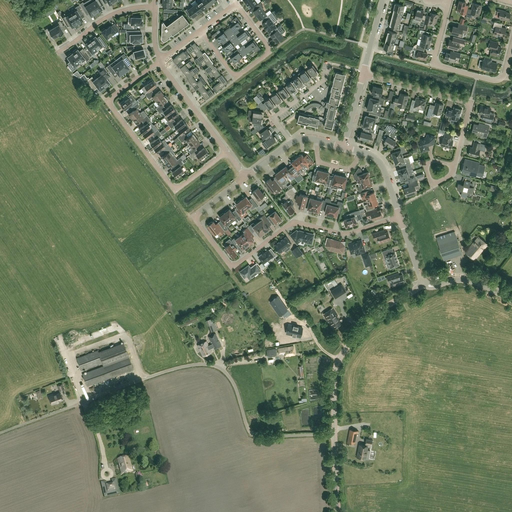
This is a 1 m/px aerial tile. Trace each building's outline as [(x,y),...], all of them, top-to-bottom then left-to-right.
[(96,12),(88,0),(83,3),(82,2),(79,4),(84,11),(86,10),(87,10),(90,15),(91,15),(92,16),(96,14),(95,13),(96,12)] [(88,0),(96,12),(97,11),(98,12),(101,10),(101,9),(102,9),(99,4),(99,2),(101,1),(100,0),(88,0)] [(208,7),(202,0),(198,0),(196,2),(203,10),(207,7),(208,7)] [(244,0),(250,8),(257,3),(255,0),(244,0)] [(459,4),(457,12),(465,14),(468,5),(465,4),(466,2),(463,1),(463,0),(462,0),(458,0),(458,4),(459,4)] [(203,10),(196,2),(197,3),(193,6),(192,5),(198,13),(203,10)] [(256,9),(253,12),(255,15),(256,15),(260,20),(266,15),(262,10),(263,9),(263,8),(262,5),(263,5),(260,2),(254,7),(256,9)] [(406,6),(405,6),(395,3),(393,9),(403,12),(403,11),(405,12),(406,6)] [(478,16),(481,5),(474,3),(472,9),(468,8),(466,16),(471,18),(472,14),(478,16)] [(76,9),(70,12),(77,23),(78,23),(79,24),(82,22),(82,21),(83,20),(80,15),(80,14),(82,13),(78,5),(75,7),(76,9)] [(198,13),(192,5),(187,9),(193,17),(198,13)] [(401,17),(403,12),(393,9),(394,9),(392,15),(401,17)] [(423,11),(417,9),(414,19),(419,20),(418,24),(420,24),(419,25),(423,26),(425,18),(422,17),(423,11)] [(500,13),(499,18),(508,20),(510,13),(503,12),(504,11),(498,9),(497,12),(500,13)] [(77,23),(70,12),(65,15),(64,14),(61,16),(65,23),(68,22),(69,22),(72,27),(73,26),(73,27),(77,25),(76,24),(77,23)] [(267,20),(262,23),(265,26),(264,26),(266,29),(267,29),(269,32),(276,27),(273,23),(277,20),(272,12),(265,17),(267,20)] [(427,16),(425,23),(424,27),(426,28),(427,24),(430,25),(430,23),(435,24),(438,14),(431,12),(430,16),(427,16)] [(163,22),(162,22),(162,38),(162,39),(163,40),(164,40),(165,40),(166,40),(167,39),(171,37),(170,35),(172,34),(173,35),(190,22),(183,13),(180,15),(179,14),(166,24),(163,21),(164,22),(163,22)] [(400,23),(401,17),(392,15),(391,21),(400,23)] [(142,25),(142,20),(141,20),(141,17),(131,17),(131,21),(128,21),(127,24),(123,23),(123,28),(134,28),(134,24),(142,25)] [(235,24),(227,30),(232,37),(239,31),(238,29),(243,25),(236,17),(232,20),(235,24)] [(58,23),(53,26),(58,35),(59,35),(59,36),(63,34),(62,32),(63,32),(60,27),(63,26),(60,20),(57,22),(58,23)] [(398,29),(400,23),(391,21),(389,27),(398,29)] [(500,23),(494,22),(492,29),(495,30),(494,34),(497,35),(496,37),(501,38),(501,36),(504,37),(506,29),(499,27),(500,23)] [(273,38),(276,43),(283,37),(281,34),(285,32),(281,27),(283,26),(281,24),(271,31),(273,34),(271,35),(273,38)] [(453,26),(451,33),(461,35),(462,32),(466,33),(468,26),(461,24),(460,28),(453,26)] [(118,33),(118,29),(115,25),(112,27),(110,25),(106,29),(105,28),(104,29),(104,28),(101,30),(102,31),(101,31),(106,38),(113,33),(115,35),(118,33)] [(58,35),(53,26),(53,27),(48,30),(47,28),(44,30),(47,35),(50,33),(53,38),(58,35)] [(223,44),(232,37),(227,30),(219,36),(216,32),(212,35),(219,43),(221,42),(223,44)] [(241,34),(239,31),(232,37),(238,44),(245,38),(248,42),(252,38),(246,30),(241,34)] [(396,39),(397,33),(398,31),(393,30),(392,31),(388,30),(387,36),(396,39)] [(427,32),(421,30),(420,33),(418,39),(430,42),(432,36),(426,35),(427,32)] [(142,34),(139,34),(138,31),(135,31),(134,31),(127,31),(127,36),(130,36),(130,42),(139,42),(139,41),(142,41),(142,34)] [(99,41),(95,36),(94,37),(93,36),(90,38),(91,39),(90,40),(97,49),(102,45),(104,48),(107,46),(102,39),(99,41)] [(394,45),(396,39),(387,36),(385,42),(394,45)] [(231,49),(238,44),(232,37),(223,44),(225,46),(222,48),(228,56),(233,53),(231,49)] [(449,40),(447,47),(458,50),(460,43),(464,44),(465,39),(458,38),(457,42),(449,40)] [(429,48),(430,42),(418,39),(417,44),(416,44),(414,46),(414,47),(419,48),(422,49),(423,46),(429,48)] [(97,49),(90,40),(89,40),(88,40),(85,42),(86,43),(84,44),(89,50),(86,52),(90,57),(95,54),(93,52),(97,49)] [(249,44),(247,42),(240,47),(246,54),(253,49),(256,52),(260,49),(254,40),(249,44)] [(499,56),(501,47),(495,46),(496,42),(490,41),(488,48),(491,49),(490,54),(499,56)] [(393,51),(394,45),(385,42),(383,48),(393,51)] [(194,50),(199,57),(203,53),(195,43),(187,49),(190,53),(194,50)] [(238,60),(246,54),(240,47),(233,52),(234,52),(235,54),(230,58),(236,67),(241,64),(238,60)] [(419,51),(419,48),(414,47),(413,50),(415,50),(414,53),(413,57),(417,58),(417,57),(426,59),(427,53),(419,51)] [(73,52),(72,53),(79,62),(84,59),(86,61),(89,59),(84,52),(81,54),(77,49),(76,50),(76,49),(72,51),(73,52)] [(133,51),(135,58),(145,55),(143,49),(133,51)] [(180,61),(187,55),(189,54),(186,50),(184,52),(183,51),(172,60),(177,66),(179,68),(181,66),(183,64),(180,61)] [(453,54),(446,53),(444,59),(454,62),(455,59),(459,60),(460,53),(454,51),(453,54)] [(205,52),(203,53),(199,57),(197,58),(195,59),(200,66),(202,65),(200,63),(204,60),(208,66),(212,63),(213,63),(205,52)] [(79,62),(72,53),(71,54),(71,53),(67,55),(68,56),(67,57),(71,63),(68,65),(72,71),(77,67),(76,65),(79,62)] [(122,59),(117,62),(124,72),(125,71),(125,72),(129,69),(128,69),(129,68),(125,63),(129,60),(124,53),(120,56),(122,59)] [(490,70),(495,71),(497,64),(491,62),(491,59),(485,57),(484,60),(483,60),(481,68),(490,71),(490,70)] [(124,72),(117,62),(112,66),(110,64),(106,66),(111,73),(115,71),(119,76),(120,75),(120,76),(124,73),(123,73),(124,72)] [(219,72),(212,63),(208,66),(204,70),(206,72),(207,74),(209,72),(211,71),(212,72),(216,78),(221,74),(219,72)] [(312,65),(311,64),(307,67),(308,69),(306,71),(311,77),(315,74),(315,75),(319,73),(318,72),(313,65),(312,65)] [(193,69),(190,71),(185,65),(180,68),(183,72),(188,79),(192,76),(197,73),(198,72),(200,71),(196,66),(193,69)] [(100,73),(97,76),(105,86),(106,87),(109,84),(109,83),(110,83),(105,76),(108,73),(103,66),(98,70),(100,73)] [(311,77),(306,71),(305,70),(304,71),(304,70),(301,72),(297,75),(304,84),(304,83),(307,80),(308,81),(312,78),(311,77)] [(346,74),(337,72),(336,72),(333,82),(343,85),(344,81),(342,81),(343,79),(344,79),(346,74)] [(217,91),(228,83),(222,75),(218,78),(220,82),(214,87),(212,88),(215,92),(217,90),(217,91)] [(304,84),(297,75),(298,76),(297,76),(297,75),(293,78),(294,80),(292,82),(291,81),(297,89),(296,88),(300,85),(301,86),(304,84)] [(105,86),(97,76),(97,77),(95,79),(93,79),(92,76),(86,80),(91,87),(95,84),(99,90),(105,86)] [(197,82),(192,76),(188,79),(196,90),(198,89),(202,85),(206,82),(201,76),(199,77),(200,80),(197,82)] [(145,94),(147,96),(152,93),(150,90),(156,85),(151,79),(147,82),(148,83),(144,86),(148,91),(145,94)] [(297,89),(291,81),(290,82),(290,81),(286,84),(287,86),(285,87),(284,86),(284,87),(290,95),(289,93),(293,91),(294,92),(297,89)] [(342,89),(343,85),(333,82),(331,91),(340,94),(341,91),(340,90),(340,88),(342,89)] [(207,92),(202,85),(198,89),(206,100),(214,94),(211,89),(207,92)] [(290,95),(284,87),(283,87),(282,85),(278,88),(280,91),(277,93),(277,92),(283,100),(282,99),(286,96),(287,97),(290,95)] [(381,96),(383,89),(373,86),(372,89),(371,90),(371,92),(372,92),(371,93),(381,96)] [(155,101),(163,95),(160,90),(154,95),(152,93),(147,96),(149,99),(152,97),(155,101)] [(341,94),(340,94),(331,91),(331,92),(329,102),(327,101),(326,104),(336,106),(337,104),(338,104),(339,101),(338,100),(338,98),(340,99),(341,94)] [(283,100),(277,92),(276,93),(275,92),(271,95),(273,96),(270,98),(275,104),(279,101),(279,102),(283,100)] [(398,105),(398,106),(405,108),(408,95),(401,93),(400,98),(395,97),(393,103),(398,105)] [(162,107),(160,104),(167,99),(168,99),(165,95),(164,96),(163,95),(155,101),(159,105),(155,108),(157,111),(162,107)] [(275,104),(270,98),(270,97),(269,98),(268,97),(264,100),(266,102),(263,104),(266,108),(268,110),(272,107),(272,108),(276,105),(275,104)] [(377,100),(370,98),(370,100),(369,99),(368,103),(378,106),(379,103),(383,104),(384,98),(378,97),(377,100)] [(133,107),(138,103),(139,102),(137,99),(135,101),(134,99),(130,101),(128,98),(124,101),(124,100),(119,103),(124,109),(131,104),(133,107)] [(415,105),(411,104),(409,111),(413,112),(413,110),(419,111),(419,109),(423,110),(426,100),(416,98),(415,105)] [(263,111),(266,108),(263,104),(262,102),(258,104),(256,106),(256,108),(255,110),(254,110),(253,111),(249,110),(248,115),(249,115),(262,117),(262,115),(263,116),(264,111),(263,111)] [(140,106),(138,103),(133,107),(134,110),(128,115),(132,119),(140,113),(136,109),(140,106)] [(380,116),(381,110),(380,109),(380,107),(378,106),(368,103),(367,107),(368,108),(367,109),(374,111),(373,114),(379,116),(380,116)] [(430,118),(436,113),(437,113),(441,114),(443,105),(436,103),(435,106),(430,104),(427,117),(430,118)] [(335,108),(336,106),(326,104),(326,106),(329,107),(326,116),(334,118),(335,115),(334,115),(334,113),(335,113),(337,109),(335,108)] [(166,115),(174,109),(171,105),(164,110),(162,107),(157,111),(159,113),(163,111),(166,115)] [(481,106),(479,114),(483,115),(482,119),(492,121),(494,113),(490,112),(491,109),(481,106)] [(453,110),(447,109),(446,115),(451,117),(451,118),(458,120),(461,109),(454,107),(453,110)] [(178,114),(174,109),(166,115),(164,117),(167,122),(166,122),(168,125),(173,121),(171,119),(178,114)] [(143,121),(148,118),(146,115),(143,117),(140,113),(132,119),(135,124),(141,119),(143,121)] [(378,119),(379,116),(373,114),(369,113),(368,116),(366,116),(366,117),(364,117),(363,121),(374,124),(376,118),(378,119)] [(308,124),(310,116),(309,116),(299,114),(297,122),(302,123),(302,121),(304,122),(304,123),(308,124)] [(261,119),(262,117),(249,115),(249,121),(252,121),(253,122),(253,124),(254,126),(255,128),(257,131),(259,130),(264,126),(261,123),(262,123),(263,119),(261,119)] [(320,118),(310,116),(308,124),(311,125),(311,123),(313,124),(313,125),(317,126),(318,125),(321,126),(322,121),(319,120),(320,118)] [(335,118),(334,118),(326,116),(326,117),(324,127),(332,129),(333,124),(332,124),(332,122),(334,122),(335,118)] [(153,125),(149,121),(150,120),(148,118),(143,121),(145,124),(139,129),(142,133),(150,127),(153,125)] [(177,130),(185,124),(182,119),(175,124),(173,121),(168,125),(170,128),(174,125),(177,130)] [(373,129),(374,124),(363,121),(362,125),(363,126),(363,127),(369,128),(368,131),(374,133),(375,130),(373,129)] [(189,128),(185,124),(177,130),(180,134),(177,137),(179,139),(184,135),(182,133),(189,128)] [(486,137),(489,128),(488,128),(489,126),(485,125),(484,127),(474,124),(472,132),(478,133),(478,135),(486,137)] [(265,125),(264,126),(259,130),(261,132),(259,134),(262,138),(263,137),(264,138),(272,132),(269,129),(268,129),(265,125)] [(154,136),(159,132),(157,129),(154,132),(150,127),(142,133),(146,138),(152,133),(154,136)] [(388,136),(384,142),(393,147),(396,141),(392,139),(396,132),(388,128),(385,134),(388,136)] [(374,138),(375,133),(374,133),(368,131),(365,131),(365,133),(361,132),(360,136),(359,136),(359,138),(359,139),(361,139),(362,139),(370,141),(371,137),(374,138)] [(161,135),(159,132),(154,136),(156,138),(150,143),(153,148),(161,142),(158,137),(161,135)] [(272,132),(264,138),(265,137),(267,140),(265,141),(262,143),(266,149),(270,146),(270,145),(277,139),(275,136),(274,137),(271,133),(272,132)] [(441,145),(451,148),(453,141),(452,140),(453,135),(446,133),(444,138),(443,138),(441,145)] [(188,144),(196,138),(193,134),(187,138),(184,135),(179,139),(181,142),(183,141),(184,143),(186,142),(188,144)] [(430,143),(433,144),(435,137),(427,135),(427,138),(418,141),(422,152),(429,149),(427,145),(429,144),(430,143)] [(200,142),(196,138),(188,144),(191,149),(188,151),(190,154),(195,150),(193,147),(200,142)] [(165,150),(170,146),(168,144),(165,146),(161,142),(153,148),(157,152),(163,147),(165,150)] [(470,147),(468,155),(478,157),(480,150),(485,151),(486,145),(480,144),(480,143),(474,142),(473,148),(470,147)] [(172,149),(170,146),(165,150),(167,153),(161,158),(164,162),(172,156),(169,152),(172,149)] [(392,153),(394,159),(403,156),(402,153),(406,152),(404,146),(397,148),(398,151),(392,153)] [(197,153),(195,150),(190,154),(188,155),(191,158),(194,156),(195,157),(197,156),(199,159),(203,156),(204,157),(208,154),(203,148),(197,153)] [(306,160),(302,154),(297,158),(302,166),(305,164),(308,168),(314,163),(309,158),(306,160)] [(176,164),(181,161),(183,159),(180,157),(175,161),(172,156),(164,162),(168,167),(170,165),(174,162),(176,164)] [(409,157),(406,158),(406,157),(404,158),(403,156),(394,159),(396,164),(403,162),(404,165),(410,163),(411,162),(409,157)] [(300,168),(302,166),(297,158),(291,162),(293,164),(290,166),(293,170),(297,175),(297,176),(301,180),(303,178),(300,174),(303,172),(300,168)] [(482,176),(485,166),(479,164),(479,163),(470,160),(468,166),(464,165),(462,172),(476,176),(476,175),(482,176)] [(183,163),(181,161),(176,164),(178,167),(172,172),(176,178),(181,175),(180,174),(182,172),(184,171),(179,166),(183,163)] [(413,169),(412,168),(410,163),(404,165),(403,165),(404,168),(398,170),(397,171),(397,172),(397,173),(398,173),(399,173),(399,176),(413,171),(413,169)] [(297,175),(293,170),(290,172),(286,166),(281,170),(286,178),(289,176),(291,180),(297,175)] [(284,180),(286,178),(281,170),(276,174),(280,180),(277,182),(280,186),(286,182),(284,180)] [(320,183),(323,171),(318,170),(317,173),(314,172),(312,181),(320,183)] [(329,173),(323,171),(320,183),(321,181),(324,182),(323,184),(324,185),(329,186),(330,181),(330,180),(327,179),(329,173)] [(370,179),(368,172),(360,175),(359,172),(357,171),(353,175),(355,180),(357,179),(358,180),(360,179),(361,182),(370,179)] [(401,181),(405,180),(406,183),(416,179),(413,171),(399,176),(400,178),(400,179),(400,180),(400,181),(401,181)] [(335,185),(338,186),(341,176),(335,174),(333,182),(330,181),(329,186),(329,187),(327,193),(331,194),(332,188),(335,188),(335,185)] [(347,178),(341,176),(338,186),(344,187),(343,190),(346,191),(348,184),(345,183),(347,178)] [(280,186),(277,182),(275,179),(272,181),(270,178),(265,182),(272,191),(274,190),(276,192),(282,188),(280,186)] [(372,185),(370,179),(361,182),(362,184),(360,185),(360,186),(357,187),(358,191),(360,192),(366,190),(365,187),(372,185)] [(410,187),(404,189),(406,196),(417,192),(416,189),(420,188),(417,180),(409,183),(410,187)] [(464,185),(459,184),(457,189),(462,190),(461,195),(466,197),(467,192),(472,193),(474,188),(472,187),(473,184),(470,183),(470,182),(465,180),(464,185)] [(264,196),(258,188),(252,192),(255,195),(255,196),(253,198),(258,205),(262,203),(261,201),(263,200),(261,198),(264,196)] [(366,198),(367,201),(376,198),(374,192),(368,194),(367,191),(360,193),(363,199),(366,198)] [(300,203),(299,206),(304,208),(307,196),(300,194),(300,196),(297,195),(296,201),(298,201),(298,203),(300,203)] [(294,204),(287,195),(283,198),(285,202),(283,204),(285,207),(284,208),(286,211),(287,210),(290,213),(291,213),(292,214),(294,212),(294,211),(295,210),(291,206),(294,204)] [(242,200),(241,200),(247,208),(250,206),(250,207),(251,207),(253,209),(257,205),(252,199),(250,201),(246,196),(245,197),(244,197),(242,198),(242,200)] [(313,210),(316,199),(307,197),(306,204),(309,205),(308,209),(313,210)] [(378,203),(376,198),(367,201),(368,204),(365,205),(366,210),(373,208),(372,205),(378,203)] [(323,207),(324,205),(325,201),(322,200),(322,201),(316,199),(313,210),(319,212),(321,206),(323,207)] [(331,215),(334,203),(330,202),(331,200),(326,199),(325,201),(324,205),(327,206),(325,213),(331,215)] [(245,209),(247,208),(241,200),(240,201),(239,200),(237,202),(237,203),(236,204),(239,207),(239,208),(236,210),(242,217),(247,213),(245,211),(245,209)] [(341,210),(343,203),(338,202),(337,204),(334,203),(331,215),(332,215),(332,216),(335,217),(336,216),(337,216),(339,209),(341,210)] [(225,212),(224,213),(232,223),(235,220),(237,222),(242,218),(238,213),(234,215),(230,209),(229,210),(228,209),(225,211),(225,212)] [(366,212),(368,218),(372,216),(373,219),(383,216),(380,210),(374,212),(373,209),(366,212)] [(274,221),(276,224),(278,222),(279,223),(282,221),(281,220),(282,219),(275,211),(267,217),(272,223),(274,221)] [(350,213),(352,217),(344,220),(344,221),(343,222),(345,225),(346,225),(346,227),(350,226),(354,225),(354,224),(357,223),(355,219),(359,218),(357,211),(350,213)] [(227,226),(232,223),(224,213),(224,214),(223,213),(220,215),(220,216),(219,217),(224,223),(221,225),(225,231),(228,235),(231,233),(228,229),(227,226)] [(261,220),(258,222),(266,233),(269,230),(269,229),(270,228),(266,222),(268,220),(264,215),(259,218),(261,220)] [(225,231),(221,225),(218,228),(213,221),(212,222),(211,222),(209,224),(209,225),(208,226),(212,231),(211,231),(213,234),(213,235),(217,232),(220,235),(225,231)] [(266,233),(258,222),(255,225),(253,223),(248,226),(253,232),(256,230),(260,236),(261,235),(263,235),(266,233)] [(244,233),(241,235),(248,245),(250,244),(254,242),(253,241),(254,241),(249,234),(252,232),(248,227),(243,231),(244,233)] [(384,230),(373,234),(375,240),(378,238),(380,243),(390,240),(388,232),(385,233),(384,230)] [(299,231),(298,232),(296,231),(293,233),(294,234),(291,236),(297,243),(298,243),(303,245),(305,241),(308,242),(309,241),(312,242),(313,235),(299,231)] [(436,238),(443,259),(462,253),(455,231),(436,238)] [(248,245),(241,235),(236,239),(235,238),(232,240),(237,247),(239,245),(239,246),(241,246),(243,249),(244,248),(244,249),(247,247),(247,246),(248,245)] [(286,237),(274,246),(279,253),(284,249),(285,252),(290,248),(289,246),(291,244),(286,237)] [(478,237),(465,252),(474,260),(488,244),(478,237)] [(233,256),(234,257),(237,255),(236,254),(237,253),(232,247),(235,245),(230,239),(225,242),(228,245),(225,248),(229,253),(228,254),(230,256),(231,256),(232,257),(233,256)] [(332,240),(328,239),(326,245),(330,247),(329,250),(338,252),(342,253),(343,250),(345,250),(345,251),(347,251),(346,248),(344,247),(344,246),(340,245),(340,242),(334,240),(332,240)] [(356,255),(365,252),(361,240),(358,241),(354,243),(348,245),(351,252),(353,251),(355,252),(356,255)] [(298,246),(294,249),(299,256),(303,253),(298,246)] [(390,249),(382,252),(385,259),(387,258),(391,268),(399,265),(395,252),(392,253),(390,249)] [(262,254),(259,256),(259,257),(263,264),(271,258),(272,259),(276,255),(273,251),(271,253),(269,250),(265,253),(262,254),(263,254),(262,255),(262,254)] [(249,265),(240,272),(244,277),(247,275),(250,278),(261,270),(256,264),(251,268),(249,265)] [(387,276),(389,282),(393,281),(394,286),(405,282),(402,275),(400,276),(399,273),(387,276)] [(341,284),(331,291),(332,294),(338,290),(340,295),(346,291),(341,284)] [(281,315),(288,310),(279,296),(275,299),(278,303),(274,305),(281,315)] [(334,328),(341,324),(337,316),(338,316),(333,307),(323,313),(328,322),(329,321),(334,328)] [(181,327),(198,319),(196,317),(180,325),(181,327)] [(91,331),(93,338),(118,330),(116,323),(91,331)] [(300,336),(302,328),(289,324),(286,332),(300,336)] [(210,340),(214,348),(221,345),(217,337),(210,340)] [(72,348),(71,344),(75,343),(74,341),(62,344),(64,351),(72,348)] [(198,345),(203,357),(212,352),(206,341),(198,345)] [(123,343),(98,352),(98,350),(76,358),(81,370),(102,362),(103,366),(82,374),(87,386),(133,369),(123,343)] [(285,353),(285,356),(295,355),(294,347),(278,349),(279,354),(285,353)] [(63,399),(60,392),(48,397),(52,404),(57,402),(63,399)] [(347,442),(355,444),(358,431),(350,429),(347,442)] [(359,444),(357,457),(366,459),(368,445),(372,445),(373,440),(366,439),(365,445),(359,444)] [(117,459),(121,474),(132,471),(128,457),(117,459)] [(112,465),(100,467),(105,493),(123,490),(120,471),(113,472),(112,465)]
